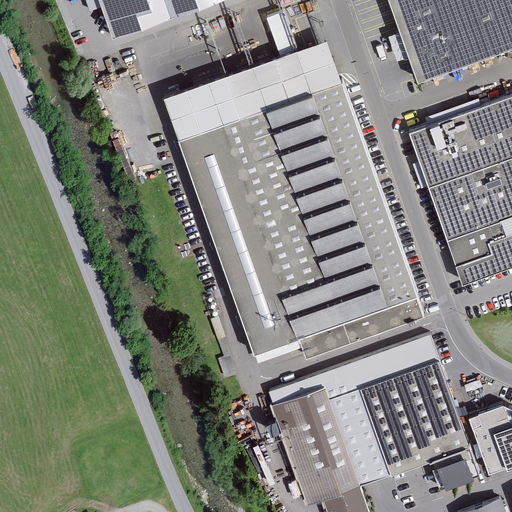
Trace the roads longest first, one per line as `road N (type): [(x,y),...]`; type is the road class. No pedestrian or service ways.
road 1 (unclassified): [(187,511),(0,43)]
road 2 (residential): [(511,376),(481,363),(452,321),(339,0)]
